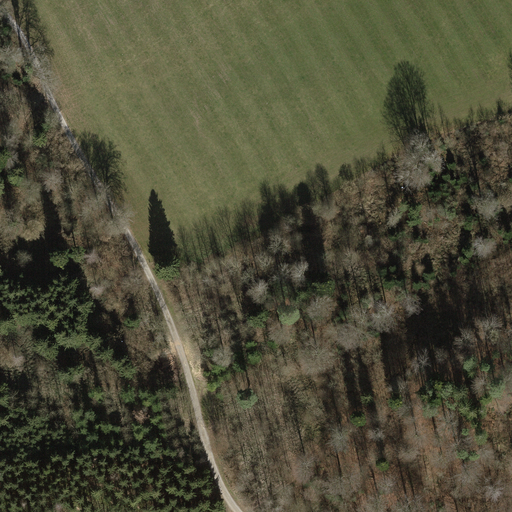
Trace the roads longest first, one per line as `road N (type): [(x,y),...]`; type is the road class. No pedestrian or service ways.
road 1 (track): [(236,511),(209,460),(161,300),(0,8)]
road 2 (track): [(0,211),(19,134),(46,90)]
